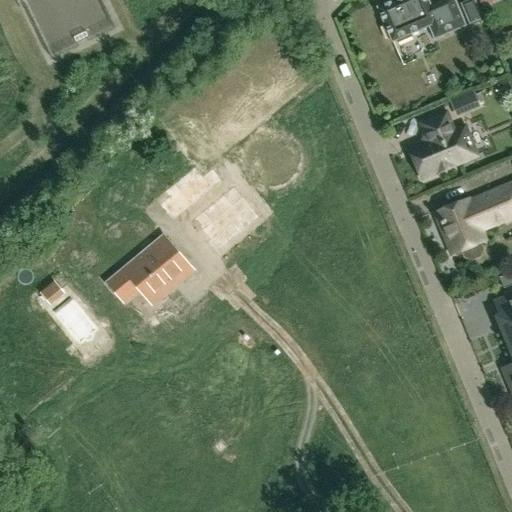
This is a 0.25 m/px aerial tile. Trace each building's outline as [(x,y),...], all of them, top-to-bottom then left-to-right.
[(435,38),(465,26),(453,0),(443,0),(430,6),(427,0),(398,0),(380,8),(378,8),(379,10),(386,25),(383,26),(388,39),(391,38),(392,40),(393,42),(394,41),(397,40),(398,43),(412,37),(411,34),(430,26),(435,38)] [(462,5),(470,23),(481,18),(473,0),(462,5)] [(458,114),(480,105),(475,93),(453,102),(458,114)] [(423,180),(424,179),(424,178),(437,172),(438,174),(455,167),(455,165),(476,156),(465,128),(454,132),(446,114),(422,124),(427,138),(425,144),(412,150),(411,148),(410,149),(423,180)] [(182,182),(160,201),(180,223),(228,180),(216,166),(189,190),(182,182)] [(188,222),(215,256),(261,219),(233,185),(188,222)] [(511,215),(511,186),(468,205),(466,200),(465,201),(466,203),(458,206),(457,204),(437,213),(454,254),(462,251),(464,258),(471,261),(481,257),(483,250),(480,243),(483,242),(478,229),(511,215)] [(107,283),(112,289),(124,304),(140,291),(152,307),(194,272),(164,236),(107,283)] [(511,273),(500,278),(504,289),(511,285),(511,273)] [(55,283),(42,294),(48,301),(61,291),(55,283)] [(502,369),(511,392),(511,298),(496,305),(495,301),(494,302),(511,346),(511,368),(511,365),(502,369)]
